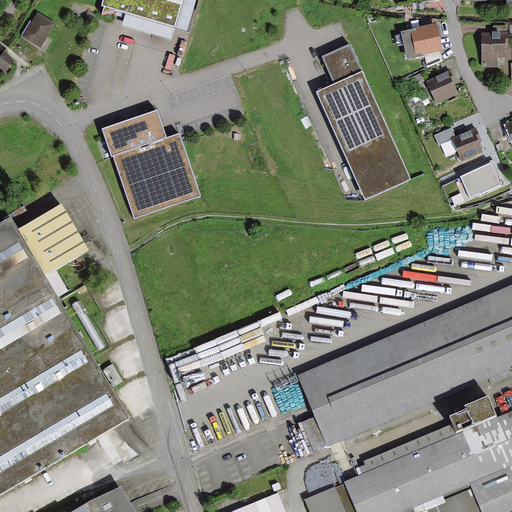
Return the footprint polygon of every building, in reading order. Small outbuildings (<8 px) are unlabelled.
[(185,0),(101,0),(100,5),(177,27),(185,0)] [(52,25),(35,15),(22,37),(39,47),(52,25)] [(439,49),(433,23),(412,28),(417,54),(439,49)] [(504,34),(480,34),(480,65),(497,65),(497,56),(504,56),(504,34)] [(408,178),(347,45),(322,56),(334,82),(314,92),(363,200),(408,178)] [(3,53),(0,57),(0,67),(7,72),(14,60),(3,53)] [(447,73),(425,83),(434,103),(456,93),(447,73)] [(102,128),(134,220),(201,197),(179,133),(166,137),(157,110),(102,128)] [(473,131),(452,139),(460,160),(481,152),(473,131)] [(490,166),(463,179),(470,196),(480,192),(481,193),(499,185),(490,166)] [(0,224),(0,496),(128,421),(55,298),(66,291),(54,270),(87,251),(60,206),(15,233),(8,220),(0,224)] [(511,511),(511,290),(299,379),(312,411),(327,445),(511,367),(511,414),(495,422),(487,404),(467,413),(469,417),(451,424),(457,438),(346,484),(357,511),(402,511),(472,483),(483,511),(511,511)] [(135,511),(129,500),(121,486),(71,511),(65,511),(66,511),(64,511),(135,511)] [(307,500),(311,511),(341,511),(332,489),(307,500)]
